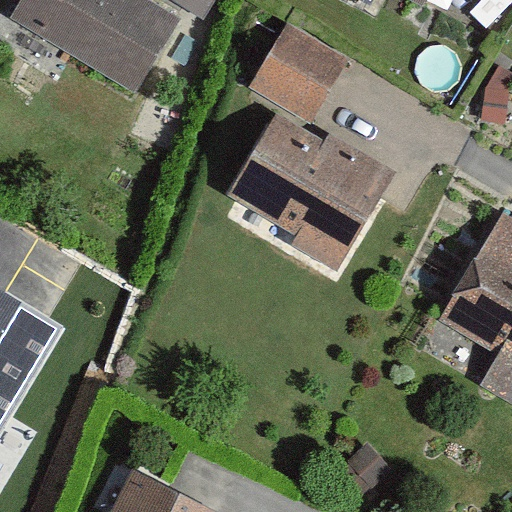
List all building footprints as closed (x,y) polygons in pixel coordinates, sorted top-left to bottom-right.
[(176,19),(144,0),(26,0),(17,16),(134,87),(176,19)] [(216,0),(171,0),(204,19),(216,0)] [(247,79),(287,104),(303,115),(337,62),(281,26),(247,79)] [(303,115),(287,104),(245,169),(350,236),(392,172),(303,115)] [(445,297),(511,338),(511,241),(488,227),(445,297)] [(50,320),(0,289),(0,434),(64,328),(50,320)] [(210,511),(129,470),(107,511),(210,511)]
